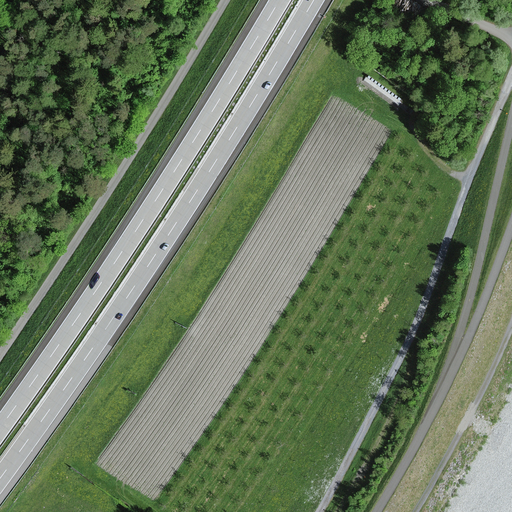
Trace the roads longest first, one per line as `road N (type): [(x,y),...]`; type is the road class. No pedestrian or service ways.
road 1 (motorway): [(0,477),(155,260),(316,0)]
road 2 (motorway): [(279,0),(0,427)]
road 3 (track): [(312,511),(424,309),(466,181),(511,81)]
road 4 (track): [(0,352),(223,0)]
road 5 (track): [(447,382),(511,117)]
road 6 (track): [(414,511),(511,326)]
road 7 (track): [(511,224),(447,382)]
road 8 (track): [(447,382),(377,511)]
